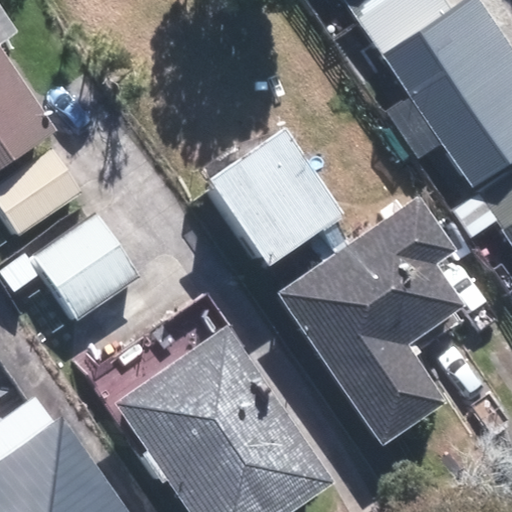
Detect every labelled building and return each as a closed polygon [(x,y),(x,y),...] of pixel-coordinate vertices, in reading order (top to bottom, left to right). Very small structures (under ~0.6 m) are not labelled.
[(511,37),(487,0),(459,0),(385,50),(474,181),(511,155),(511,37)] [(0,159),(56,122),(0,37),(0,159)] [(290,116),(211,169),(271,258),(350,205),(290,116)] [(0,245),(72,194),(40,150),(0,178),(0,245)] [(458,241),(422,188),(279,284),(383,437),(449,393),(409,335),(467,296),(438,254),(458,241)] [(81,314),(142,268),(97,209),(36,254),(81,314)] [(511,219),(503,225),(511,238),(511,219)] [(231,318),(117,394),(195,511),(287,511),(338,478),(231,318)] [(134,511),(64,407),(57,411),(40,386),(0,412),(0,511),(134,511)]
